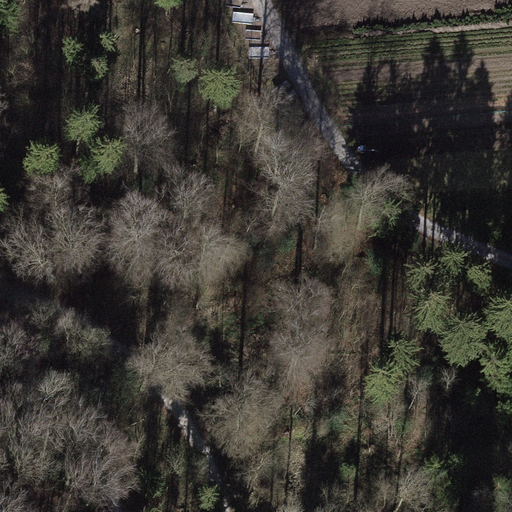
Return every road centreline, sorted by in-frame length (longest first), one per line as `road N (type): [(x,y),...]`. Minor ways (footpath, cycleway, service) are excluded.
road 1 (track): [(264,0),(343,150),(414,221),(511,262)]
road 2 (track): [(0,295),(25,301),(152,379),(208,463),(225,511)]
road 3 (track): [(0,366),(107,471),(112,511)]
